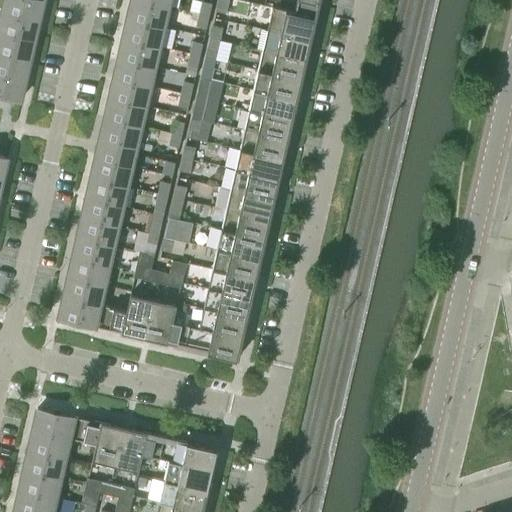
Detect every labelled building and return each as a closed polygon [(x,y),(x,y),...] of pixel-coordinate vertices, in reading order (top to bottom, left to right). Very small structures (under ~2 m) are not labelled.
[(38,0),(6,0),(3,13),(40,21),(44,1),(38,0)] [(133,0),(132,0),(128,20),(165,28),(169,8),(133,0)] [(133,0),(169,8),(171,0),(133,0)] [(219,0),(217,12),(227,14),(229,0),(219,0)] [(298,0),(295,13),(295,14),(316,19),(320,0),(298,0)] [(203,3),(200,15),(209,17),(212,5),(203,3)] [(273,8),(268,32),(311,42),(316,19),(295,14),(295,13),(273,8)] [(3,13),(0,27),(0,33),(35,41),(40,21),(3,13)] [(209,17),(200,15),(197,28),(207,30),(209,17)] [(128,20),(124,40),(160,48),(165,28),(128,20)] [(213,27),(210,39),(220,42),(223,29),(213,27)] [(268,32),(263,52),(306,62),(311,42),(268,32)] [(0,33),(0,53),(31,61),(35,41),(0,33)] [(220,42),(210,39),(208,52),(218,54),(220,42)] [(124,40),(119,60),(156,68),(160,48),(124,40)] [(194,43),(191,55),(200,57),(203,45),(194,43)] [(263,52),(259,71),(302,81),(306,62),(263,52)] [(0,74),(26,81),(31,61),(0,53),(0,74)] [(200,57),(191,55),(188,67),(198,69),(200,57)] [(119,60),(114,79),(151,88),(156,68),(119,60)] [(204,67),(201,79),(211,82),(214,69),(204,67)] [(259,71),(254,91),(297,101),(302,81),(259,71)] [(0,97),(21,102),(26,81),(0,74),(0,97)] [(114,79),(110,99),(147,108),(151,88),(114,79)] [(211,82),(201,79),(199,92),(209,94),(211,82)] [(184,83),(182,95),(191,97),(194,85),(184,83)] [(254,91),(250,111),(293,121),(297,101),(254,91)] [(191,97),(182,95),(179,107),(189,109),(191,97)] [(110,99),(105,119),(142,128),(147,108),(110,99)] [(195,107),(192,119),(211,124),(212,123),(202,121),(205,109),(195,107)] [(250,111),(245,131),(288,141),(293,121),(250,111)] [(142,128),(105,119),(100,142),(101,142),(102,141),(137,149),(142,128)] [(211,124),(192,119),(189,132),(209,136),(211,124)] [(175,122),(173,135),(182,137),(185,124),(175,122)] [(245,131),(241,151),(284,161),(288,141),(245,131)] [(182,137),(173,135),(170,147),(180,149),(182,137)] [(99,146),(96,159),(133,168),(136,155),(100,147),(100,146),(99,146)] [(186,147),(183,159),(193,161),(196,149),(186,147)] [(241,151),(236,171),(279,181),(284,161),(241,151)] [(0,179),(4,180),(8,159),(0,157),(0,179)] [(96,159),(92,179),(128,188),(133,168),(96,159)] [(193,161),(183,159),(180,171),(190,174),(193,161)] [(163,175),(173,177),(176,164),(166,162),(163,175)] [(236,171),(232,191),(275,201),(279,181),(236,171)] [(92,179),(87,199),(124,208),(128,188),(92,179)] [(162,183),(159,195),(169,197),(171,185),(162,183)] [(177,186),(174,199),(184,201),(187,189),(177,186)] [(232,191),(227,211),(270,221),(275,201),(232,191)] [(156,207),(155,215),(164,217),(166,209),(169,197),(159,195),(156,207)] [(87,199),(83,219),(119,228),(124,208),(87,199)] [(174,199),(170,218),(180,221),(184,201),(174,199)] [(227,211),(223,231),(266,241),(270,221),(227,211)] [(170,218),(165,239),(175,241),(180,221),(170,218)] [(83,219),(78,239),(115,248),(119,228),(83,219)] [(153,222),(150,233),(160,236),(162,225),(153,222)] [(223,231),(218,251),(261,260),(266,241),(223,231)] [(142,245),(140,253),(157,257),(160,237),(150,235),(147,247),(142,245)] [(78,239),(74,259),(110,268),(115,248),(78,239)] [(175,241),(165,239),(162,251),(172,253),(175,241)] [(218,251),(214,271),(257,280),(261,260),(218,251)] [(136,271),(136,274),(146,276),(148,269),(152,270),(155,257),(140,253),(138,262),(131,261),(130,269),(136,271)] [(74,259),(69,279),(106,288),(110,268),(74,259)] [(174,261),(172,270),(186,273),(188,265),(174,261)] [(145,281),(157,284),(160,272),(152,270),(148,269),(146,276),(145,281)] [(175,276),(173,287),(182,290),(186,273),(172,270),(170,275),(175,276)] [(214,271),(209,290),(252,300),(257,280),(214,271)] [(157,284),(173,287),(175,276),(170,275),(160,272),(157,284)] [(69,279),(65,299),(101,307),(101,306),(106,288),(69,279)] [(209,290),(205,310),(248,320),(252,300),(209,290)] [(111,308),(106,330),(146,339),(154,301),(132,296),(128,312),(111,308)] [(101,307),(65,299),(60,320),(96,328),(101,307)] [(146,339),(179,347),(183,326),(174,324),(178,307),(154,301),(146,339)] [(101,307),(96,328),(106,330),(111,308),(101,306),(101,307)] [(200,330),(243,340),(248,320),(205,310),(200,330)] [(179,347),(186,348),(190,327),(183,326),(179,347)] [(186,348),(238,360),(243,340),(200,330),(190,327),(186,348)] [(70,436),(75,415),(38,407),(33,428),(70,436)] [(69,437),(79,440),(84,418),(75,415),(70,436),(33,428),(29,448),(65,456),(69,437)] [(92,459),(115,465),(124,427),(84,418),(79,440),(96,443),(92,459)] [(142,453),(151,455),(157,435),(124,427),(115,465),(138,470),(142,453)] [(151,455),(158,457),(164,436),(157,435),(151,455)] [(158,457),(169,459),(169,458),(212,469),(216,448),(164,436),(158,457)] [(61,476),(65,456),(29,448),(24,468),(61,476)] [(169,459),(164,479),(207,490),(212,469),(169,458),(169,459)] [(56,496),(61,476),(24,468),(19,487),(56,496)] [(99,492),(108,494),(111,482),(96,479),(94,484),(93,490),(99,492)] [(164,479),(159,500),(202,511),(207,490),(164,479)] [(96,505),(99,492),(93,490),(94,484),(86,482),(81,502),(96,505)] [(111,482),(108,494),(118,496),(123,497),(126,486),(111,482)] [(118,496),(117,501),(131,504),(135,488),(126,486),(123,497),(118,496)] [(35,511),(52,511),(56,496),(19,487),(15,507),(35,511)] [(159,500),(156,511),(201,511),(202,511),(159,500)] [(128,511),(131,504),(117,501),(114,511),(128,511)]
